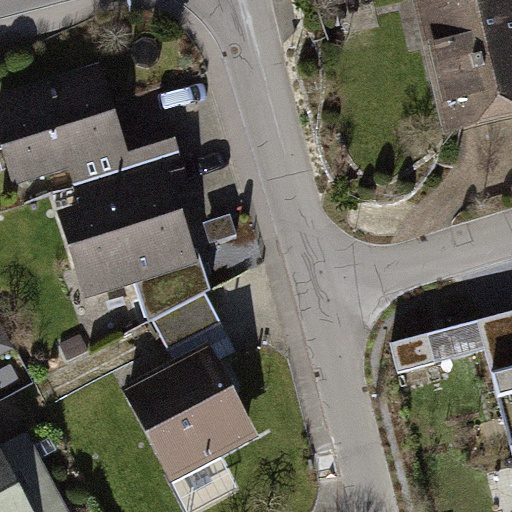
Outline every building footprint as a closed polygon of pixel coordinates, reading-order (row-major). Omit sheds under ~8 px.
[(511,0),(415,0),(441,121),(511,105),(511,0)] [(102,54),(0,87),(0,146),(12,180),(64,165),(71,189),(159,158),(177,153),(163,109),(124,122),(102,54)] [(194,255),(159,158),(71,189),(75,201),(56,208),(95,318),(130,306),(121,280),(194,255)] [(178,355),(113,391),(182,511),(205,511),(241,492),(220,455),(262,432),(209,338),(226,328),(204,289),(156,316),(178,355)] [(511,316),(486,323),(493,351),(501,379),(511,376),(511,316)] [(486,323),(393,347),(400,376),(493,351),(486,323)] [(511,376),(501,379),(511,422),(511,376)] [(67,511),(24,424),(0,436),(0,511),(67,511)]
